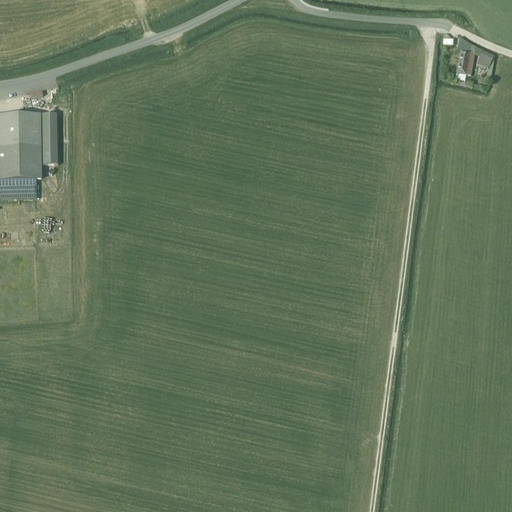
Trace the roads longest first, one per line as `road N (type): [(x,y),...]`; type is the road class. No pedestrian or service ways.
road 1 (track): [(434,23),(371,511)]
road 2 (unclassified): [(0,85),(153,39),(239,0)]
